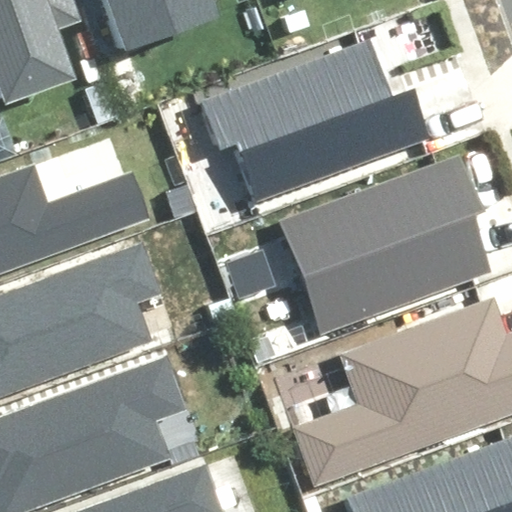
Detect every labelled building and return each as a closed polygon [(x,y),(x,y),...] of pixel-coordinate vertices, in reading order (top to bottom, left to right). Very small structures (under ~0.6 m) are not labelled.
[(0,0),(0,94),(64,72),(47,22),(76,12),(71,0),(0,0)] [(99,0),(114,42),(219,4),(217,0),(99,0)] [(197,89),(216,142),(235,135),(253,185),(418,127),(401,80),(382,87),(362,31),(197,89)] [(274,208),(315,323),(483,263),(463,206),(473,202),(453,144),(274,208)] [(0,258),(143,207),(126,162),(41,194),(26,155),(0,164),(0,258)] [(135,236),(0,288),(0,384),(136,332),(124,299),(155,287),(135,236)] [(284,419),(304,476),(511,405),(511,337),(508,327),(497,331),(483,288),(325,342),(344,398),(284,419)] [(0,407),(0,505),(163,448),(148,405),(172,397),(156,352),(0,407)] [(338,491),(345,511),(511,511),(511,458),(503,433),(338,491)] [(45,511),(187,511),(210,504),(194,460),(45,511)]
